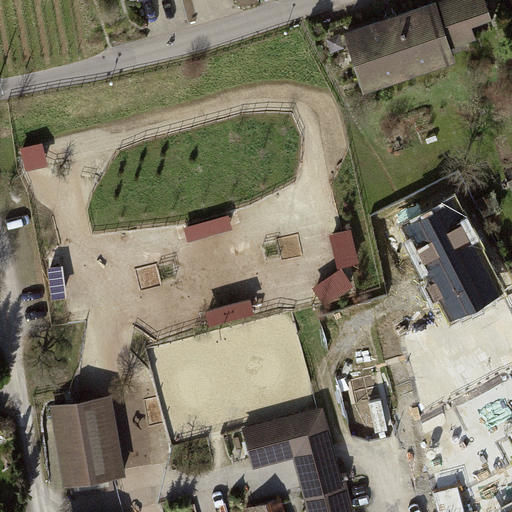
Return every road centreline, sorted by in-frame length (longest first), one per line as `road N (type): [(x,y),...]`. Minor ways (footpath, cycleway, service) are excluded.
road 1 (residential): [(337,0),(0,90)]
road 2 (residential): [(0,254),(42,511)]
